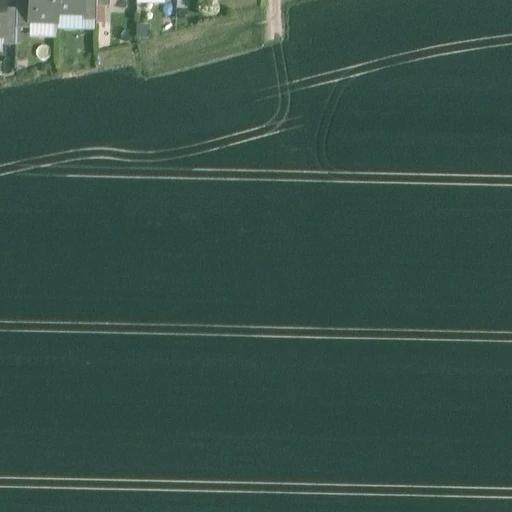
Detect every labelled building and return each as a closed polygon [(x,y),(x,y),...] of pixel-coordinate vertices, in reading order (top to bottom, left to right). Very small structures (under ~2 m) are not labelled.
[(28,0),(15,0),(16,9),(15,28),(29,29),(29,22),(28,22),(28,0)] [(28,0),(28,22),(29,22),(56,23),(56,14),(55,0),(28,0)] [(55,0),(56,14),(82,14),(83,14),(83,0),(55,0)] [(96,0),(83,0),(83,14),(82,14),(82,21),(95,21),(96,7),(96,0)] [(16,9),(4,9),(3,37),(2,37),(2,45),(15,45),(15,28),(16,9)]
